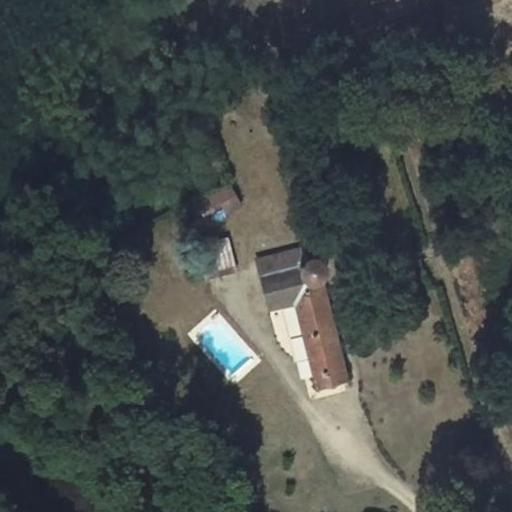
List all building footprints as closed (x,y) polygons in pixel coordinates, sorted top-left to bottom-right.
[(231,184),(194,204),(200,214),(221,203),(236,194),(231,184)] [(241,204),(236,194),(221,203),(226,213),(241,204)] [(300,326),(317,319),(343,306),(351,294),(341,271),(327,277),(321,264),(283,280),(300,326)] [(300,326),(283,280),(276,283),(292,328),(300,326)] [(346,405),(370,396),(343,306),(317,319),(346,405)]
